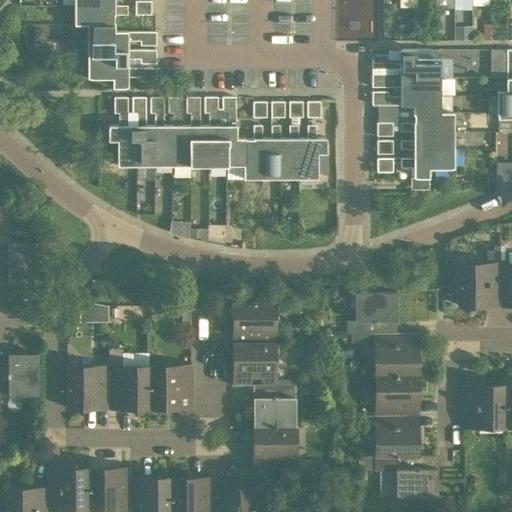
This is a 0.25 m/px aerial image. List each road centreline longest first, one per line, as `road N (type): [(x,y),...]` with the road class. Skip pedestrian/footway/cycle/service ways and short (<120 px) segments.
road 1 (residential): [(211,345),(211,416),(188,440),(54,441),(53,321)]
road 2 (residential): [(357,259),(304,269),(211,265),(110,233)]
road 3 (residential): [(357,259),(351,74),(342,61),(325,60)]
road 4 (residential): [(448,451),(448,345),(511,343)]
road 5 (residential): [(110,233),(0,144)]
road 6 (residential): [(262,60),(197,60),(195,0)]
